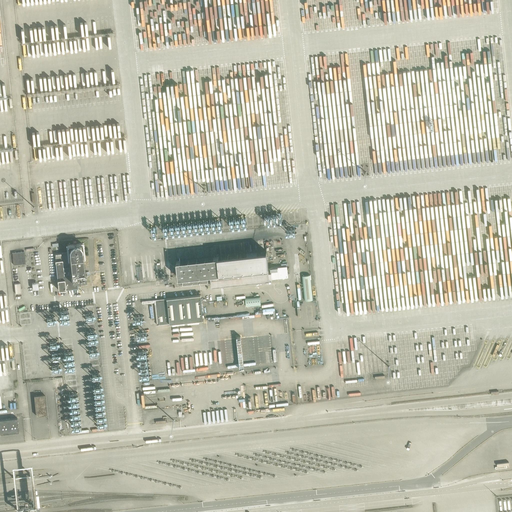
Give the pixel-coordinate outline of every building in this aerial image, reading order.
[(86,278),(82,241),(68,243),(68,250),(55,251),(59,288),(78,286),(78,279),(86,278)] [(26,264),(24,251),(12,253),(13,265),(26,264)] [(266,252),(174,262),(176,279),(181,278),(181,285),(209,282),(210,287),(269,281),(269,279),(271,279),(271,280),(288,278),(287,266),(270,268),(271,272),(268,272),(266,252)] [(311,275),(303,276),(305,301),(313,300),(311,275)] [(201,295),(154,300),(157,325),(204,320),(201,295)] [(220,342),(210,342),(210,347),(219,347),(219,352),(221,352),(220,342)] [(210,357),(198,358),(199,371),(211,370),(211,368),(216,368),(216,366),(211,367),(210,357)] [(47,414),(45,394),(34,395),(36,415),(47,414)] [(16,417),(0,418),(0,433),(18,431),(16,417)]
